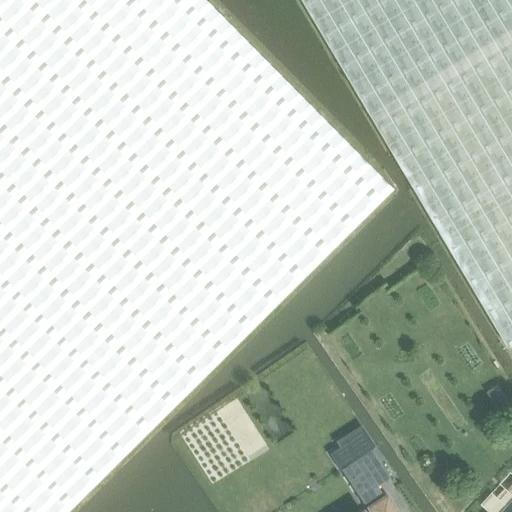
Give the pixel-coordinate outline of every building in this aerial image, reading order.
[(0,0),(0,511),(65,511),(388,192),(199,0),(0,0)] [(511,0),(302,0),(508,347),(511,344),(511,0)] [(487,391),(500,413),(510,406),(497,385),(487,391)] [(340,447),(330,453),(340,469),(356,458),(343,438),(337,442),(340,447)] [(370,449),(356,458),(373,486),(388,476),(370,449)] [(396,511),(386,496),(370,507),(371,508),(365,511),(362,511),(359,511),(396,511)]
